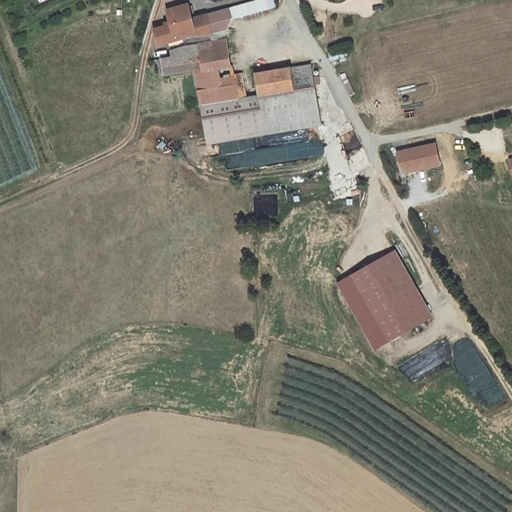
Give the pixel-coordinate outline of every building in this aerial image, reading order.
[(266,1),(208,16),(212,33),(226,29),(224,22),(268,11),(266,1)] [(171,10),(176,25),(196,19),(192,5),(171,10)] [(176,25),(159,30),(162,46),(173,43),(212,33),(208,16),(196,19),(176,25)] [(212,33),(215,44),(227,41),(226,29),(212,33)] [(212,33),(173,43),(175,50),(215,44),(212,33)] [(229,71),(227,41),(215,44),(175,50),(174,59),(161,60),(163,79),(192,77),(199,109),(203,109),(223,104),(218,83),(217,73),(229,71)] [(311,65),(291,69),(296,90),(316,86),(315,85),(314,79),(311,65)] [(264,96),(296,90),(291,69),(260,76),(264,96)] [(242,101),(237,79),(229,81),(234,102),(242,101)] [(223,104),(234,102),(229,81),(218,83),(223,104)] [(223,104),(203,109),(211,149),(324,126),(316,86),(296,90),(264,96),(242,101),(234,102),(223,104)] [(447,139),(410,147),(414,167),(452,159),(447,139)] [(284,145),(285,159),(304,157),(303,144),(284,145)] [(267,150),(267,149),(244,153),(246,166),(283,159),(283,156),(278,156),(277,148),(267,150)] [(399,253),(390,258),(427,323),(436,318),(399,253)] [(390,258),(355,278),(393,343),(427,323),(390,258)]
